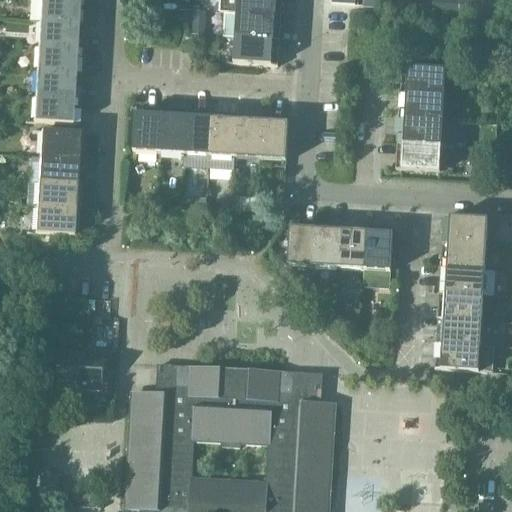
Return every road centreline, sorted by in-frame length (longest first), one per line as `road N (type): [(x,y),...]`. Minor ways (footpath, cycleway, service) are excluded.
road 1 (residential): [(111,84),(104,269),(49,267)]
road 2 (residential): [(309,92),(111,84)]
road 3 (residential): [(407,370),(415,201)]
road 4 (residential): [(309,92),(306,180),(331,196),(369,198)]
